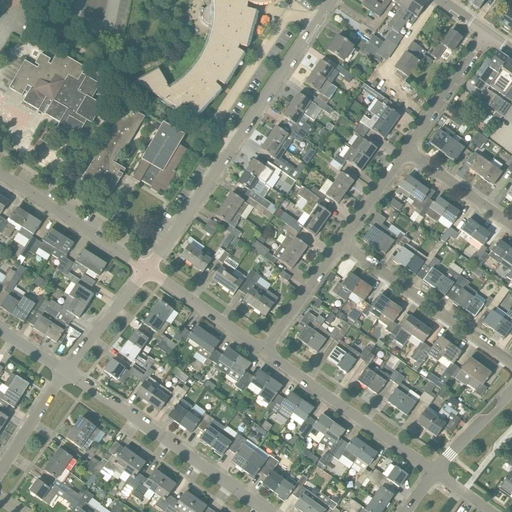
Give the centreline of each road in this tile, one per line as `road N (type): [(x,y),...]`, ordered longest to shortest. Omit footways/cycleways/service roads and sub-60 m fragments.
road 1 (residential): [(148,269),(332,0)]
road 2 (residential): [(267,511),(65,371)]
road 3 (residential): [(511,363),(343,242)]
road 4 (residential): [(432,471),(266,350)]
road 5 (residential): [(148,269),(0,172)]
road 6 (residential): [(266,350),(148,269)]
road 7 (residential): [(408,150),(488,34)]
road 8 (residential): [(266,350),(343,242)]
road 9 (residential): [(65,371),(148,269)]
road 10 (residential): [(511,224),(408,150)]
road 11 (residential): [(0,472),(65,371)]
